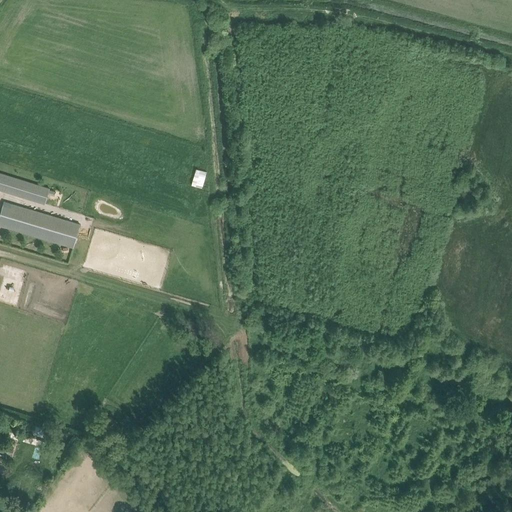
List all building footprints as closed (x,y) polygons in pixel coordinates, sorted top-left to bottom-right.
[(191,185),(202,188),(207,172),(196,169),(191,185)] [(50,188),(0,172),(0,189),(45,204),(50,188)] [(80,224),(12,204),(13,197),(6,195),(4,201),(0,214),(0,225),(74,247),(80,224)] [(108,418),(102,427),(111,434),(118,424),(108,418)] [(77,433),(63,453),(68,457),(82,437),(77,433)] [(114,449),(122,439),(115,433),(107,443),(114,449)] [(1,445),(0,448),(0,451),(12,455),(14,448),(1,445)]
